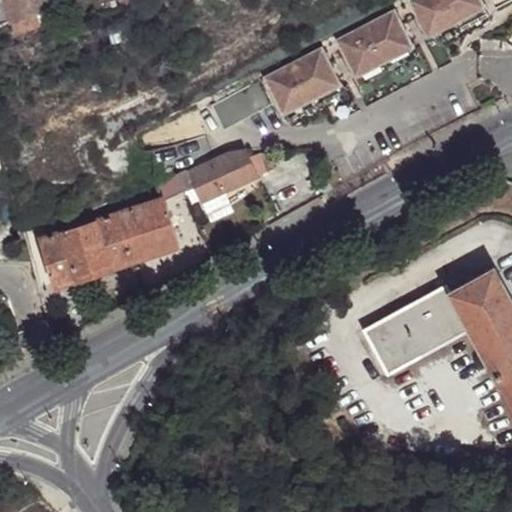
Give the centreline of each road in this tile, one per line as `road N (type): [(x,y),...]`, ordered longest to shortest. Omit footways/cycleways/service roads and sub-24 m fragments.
road 1 (unknown): [(511,245),(486,232),(442,239),(356,296),(335,324),(335,341),(374,399),(390,408),(460,410)]
road 2 (secondary): [(196,307),(511,130)]
road 3 (unclassified): [(89,492),(196,307)]
road 4 (secondary): [(80,370),(196,307)]
